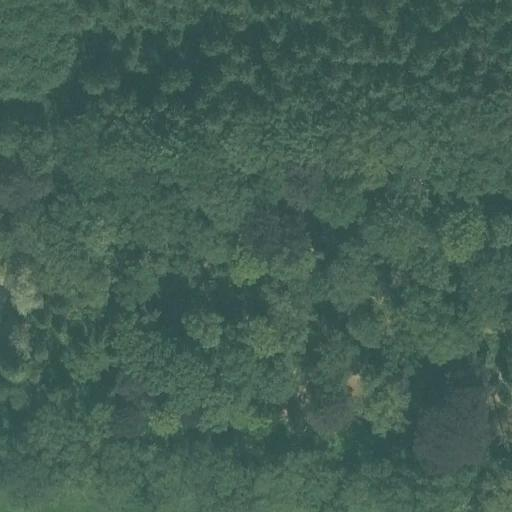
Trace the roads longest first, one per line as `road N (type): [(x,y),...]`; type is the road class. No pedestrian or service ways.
road 1 (track): [(511,98),(0,144)]
road 2 (track): [(0,311),(34,234),(31,141)]
